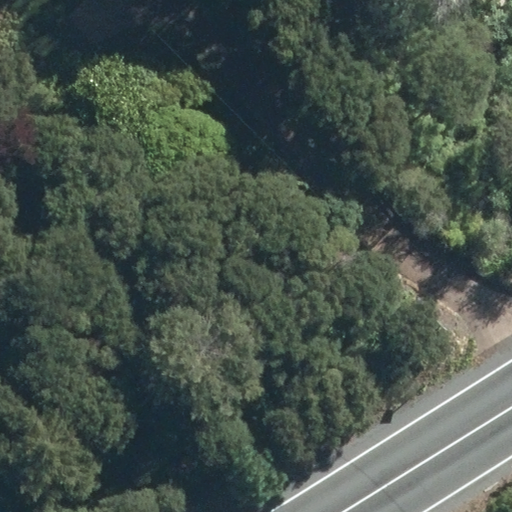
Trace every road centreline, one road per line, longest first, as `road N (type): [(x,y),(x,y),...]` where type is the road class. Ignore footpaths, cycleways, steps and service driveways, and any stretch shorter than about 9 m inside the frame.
road 1 (unknown): [(511,337),(325,149),(204,0)]
road 2 (secondary): [(314,511),(511,387)]
road 3 (unknown): [(107,0),(0,102)]
